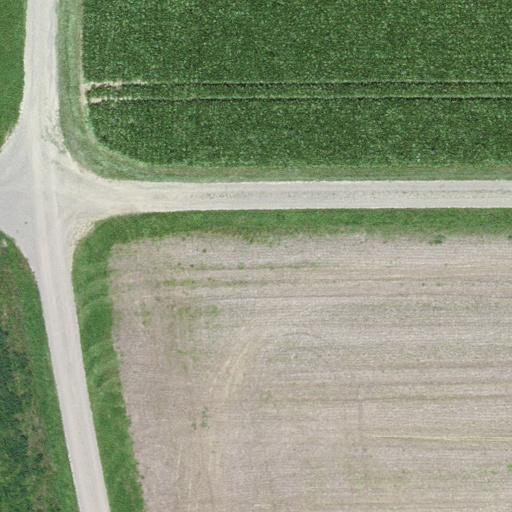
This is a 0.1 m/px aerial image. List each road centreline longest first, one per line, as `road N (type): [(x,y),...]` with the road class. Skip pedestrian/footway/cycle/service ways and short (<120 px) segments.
road 1 (track): [(95,511),(44,197),(45,0)]
road 2 (track): [(0,197),(511,196)]
